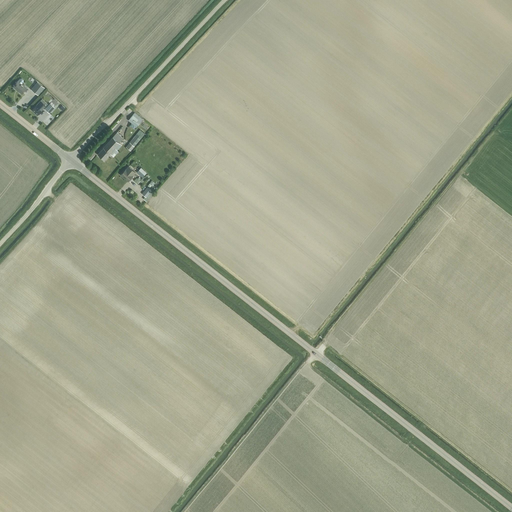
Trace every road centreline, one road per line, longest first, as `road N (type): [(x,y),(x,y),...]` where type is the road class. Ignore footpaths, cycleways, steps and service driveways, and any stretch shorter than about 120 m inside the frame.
road 1 (tertiary): [(511,508),(70,160)]
road 2 (unclassified): [(70,160),(224,0)]
